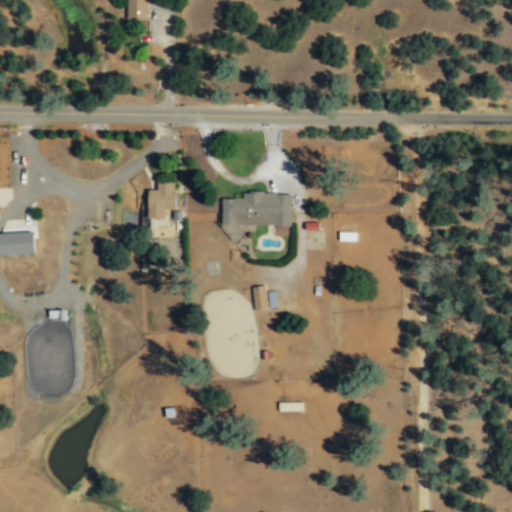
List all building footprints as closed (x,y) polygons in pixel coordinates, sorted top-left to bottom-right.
[(145,0),(125,0),(126,21),(146,20),(145,0)] [(163,217),(163,208),(174,208),(173,181),(156,182),(156,189),(146,190),(147,217),(163,217)] [(291,192),(242,191),(242,197),(221,197),(220,223),(290,224),(291,192)] [(276,307),(275,290),(264,290),(264,285),(251,285),(252,308),(276,307)] [(302,401),(277,402),(278,411),(302,410),(302,401)]
